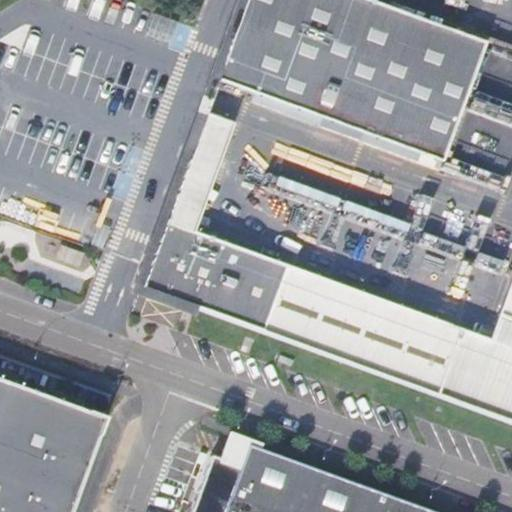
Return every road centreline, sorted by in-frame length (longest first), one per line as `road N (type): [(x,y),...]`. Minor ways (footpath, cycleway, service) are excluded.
road 1 (unclassified): [(172,374),(511,499)]
road 2 (unclassified): [(0,311),(172,374)]
road 3 (unclassified): [(124,511),(172,374)]
